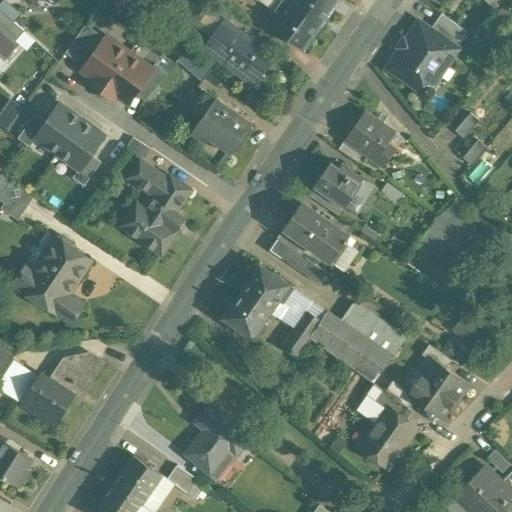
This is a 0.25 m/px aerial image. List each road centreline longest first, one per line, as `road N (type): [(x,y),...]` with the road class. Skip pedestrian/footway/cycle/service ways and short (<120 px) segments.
road 1 (residential): [(55,511),(251,208)]
road 2 (residential): [(251,208),(388,6)]
road 3 (residential): [(391,511),(511,380)]
road 4 (residential): [(121,119),(251,208)]
